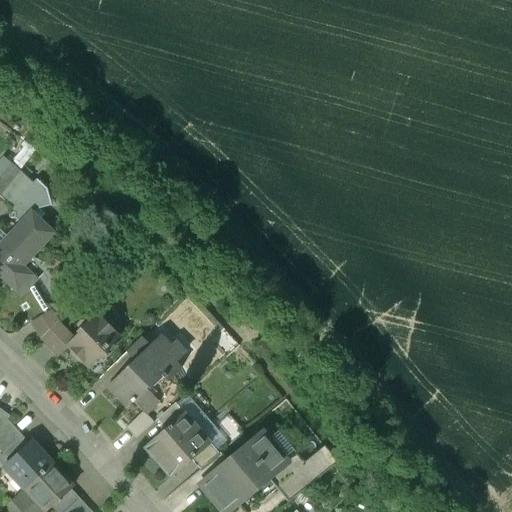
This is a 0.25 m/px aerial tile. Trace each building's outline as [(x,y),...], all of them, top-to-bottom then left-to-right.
[(10,163),(0,175),(0,195),(0,196),(20,171),(10,163)] [(0,196),(0,197),(9,207),(33,182),(20,171),(0,196)] [(22,222),(5,240),(5,239),(0,244),(0,273),(12,285),(23,295),(31,286),(33,284),(32,283),(34,280),(32,277),(32,276),(21,265),(29,256),(51,232),(38,219),(44,213),(38,207),(54,203),(52,195),(36,179),(33,182),(9,207),(10,217),(16,217),(22,222)] [(23,295),(12,285),(0,297),(18,330),(31,322),(46,312),(44,309),(46,308),(34,287),(32,288),(31,286),(23,295)] [(46,312),(31,322),(41,339),(58,321),(51,309),(46,312)] [(104,320),(96,312),(77,331),(79,333),(74,338),(67,345),(68,346),(88,367),(97,358),(102,358),(107,353),(107,348),(119,336),(112,328),(113,327),(114,323),(110,319),(105,319),(104,320)] [(58,321),(41,339),(58,356),(68,346),(67,345),(74,338),(58,321)] [(137,359),(109,386),(128,407),(133,402),(135,404),(137,402),(145,411),(147,413),(159,401),(154,396),(158,392),(152,386),(162,377),(164,379),(167,376),(170,380),(182,369),(176,363),(187,352),(177,340),(174,343),(164,333),(151,345),(137,359)] [(142,336),(128,350),(137,359),(151,345),(142,336)] [(174,404),(156,422),(164,431),(183,414),(174,404)] [(145,411),(127,428),(137,439),(155,422),(147,413),(145,411)] [(8,419),(0,412),(0,430),(6,422),(8,419)] [(164,431),(144,448),(157,464),(197,430),(183,414),(164,431)] [(0,430),(0,450),(2,453),(20,438),(6,422),(0,430)] [(197,430),(157,464),(171,479),(191,462),(210,445),(197,430)] [(262,433),(226,463),(219,454),(218,455),(206,465),(213,474),(201,484),(223,511),(228,511),(273,475),(280,485),(304,465),(277,433),(268,440),(262,433)] [(20,438),(2,453),(4,456),(11,463),(29,447),(20,438)] [(52,466),(32,444),(29,447),(11,463),(5,468),(15,479),(18,476),(28,487),(52,466)] [(210,445),(191,462),(199,471),(206,465),(218,455),(210,445)] [(280,485),(277,487),(289,501),(337,462),(325,448),(304,465),(280,485)] [(4,456),(0,459),(0,462),(5,468),(11,463),(4,456)] [(199,471),(193,475),(201,484),(213,474),(206,465),(199,471)] [(28,487),(13,501),(22,511),(46,511),(51,507),(70,490),(72,488),(52,466),(28,487)] [(89,511),(70,490),(51,507),(55,511),(89,511)]
